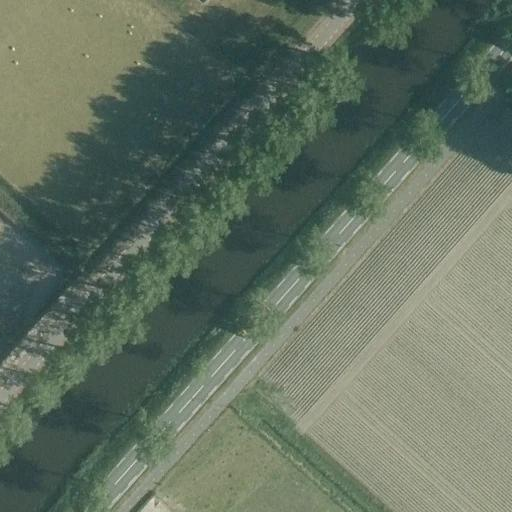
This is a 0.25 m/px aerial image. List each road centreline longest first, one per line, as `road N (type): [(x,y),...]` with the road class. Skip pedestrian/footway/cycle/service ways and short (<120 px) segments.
road 1 (secondary): [(98,511),(511,50)]
road 2 (tertiary): [(0,406),(362,0)]
